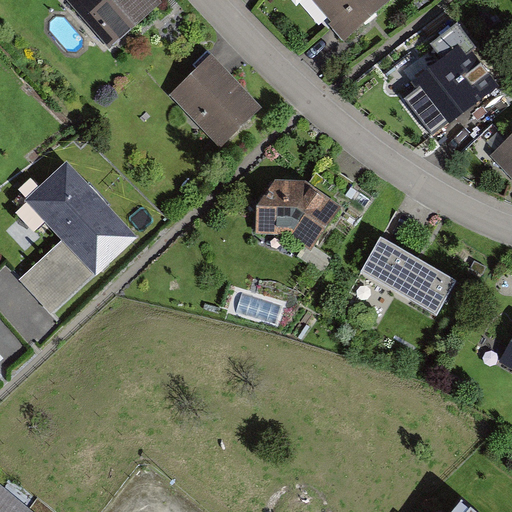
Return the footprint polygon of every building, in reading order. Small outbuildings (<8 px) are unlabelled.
[(74,0),(116,46),(167,0),(74,0)] [(406,0),(309,0),(350,48),(406,0)] [(511,80),(477,39),(427,80),(461,121),(511,80)] [(418,79),(444,53),(434,43),(408,68),(418,79)] [(231,138),(264,107),(215,56),(182,88),(231,138)] [(511,133),(498,146),(511,162),(511,133)] [(150,232),(79,155),(38,193),(109,270),(150,232)] [(331,246),(350,204),(285,176),(267,217),(331,246)] [(22,277),(54,314),(95,278),(63,241),(22,277)] [(433,324),(456,284),(379,242),(357,281),(433,324)] [(511,364),(511,340),(503,361),(511,364)] [(55,511),(0,467),(0,511),(55,511)] [(487,511),(467,496),(454,511),(487,511)]
